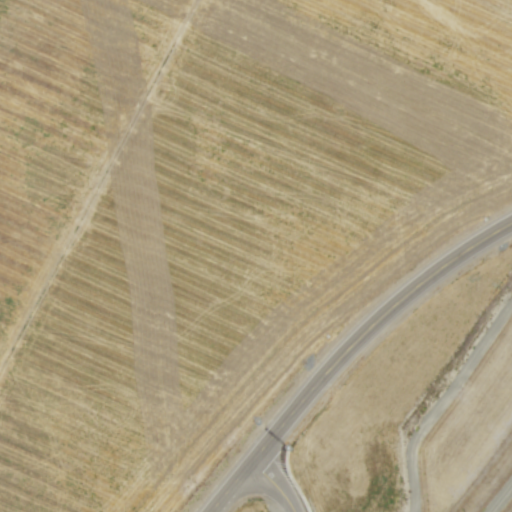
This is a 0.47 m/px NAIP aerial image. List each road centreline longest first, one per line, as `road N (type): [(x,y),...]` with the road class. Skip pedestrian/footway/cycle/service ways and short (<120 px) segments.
road 1 (tertiary): [(511,226),(475,246),(329,373),(212,511)]
road 2 (track): [(133,117),(0,367)]
road 3 (track): [(192,0),(133,117)]
